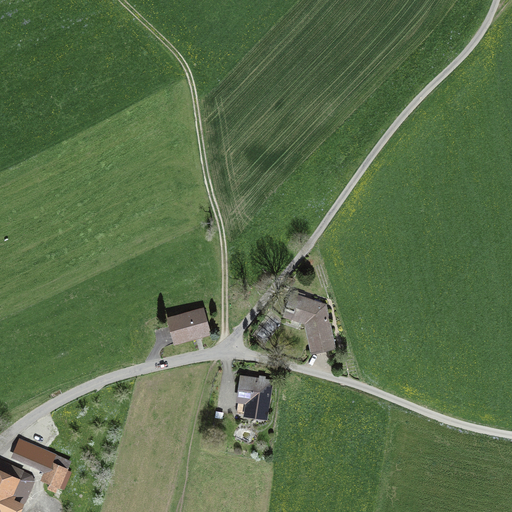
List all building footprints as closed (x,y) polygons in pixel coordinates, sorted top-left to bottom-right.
[(324,305),(288,292),(280,317),(303,326),(309,355),(333,351),(324,305)] [(203,309),(164,318),(171,346),(211,337),(203,309)] [(271,379),(236,374),(232,402),(243,404),(241,416),(265,420),(271,379)] [(9,458),(50,473),(56,455),(15,440),(9,458)] [(75,462),(56,455),(50,473),(45,486),(63,492),(75,462)] [(0,511),(18,511),(20,507),(24,506),(34,484),(30,476),(0,461),(0,511)]
